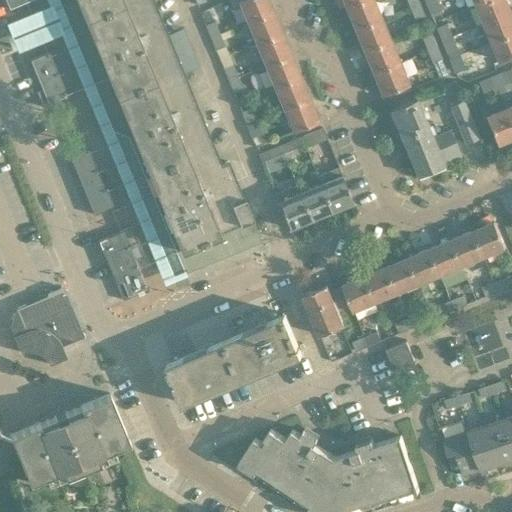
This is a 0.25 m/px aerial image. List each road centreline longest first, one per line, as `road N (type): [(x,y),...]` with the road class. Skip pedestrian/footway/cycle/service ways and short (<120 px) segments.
road 1 (residential): [(123,336),(97,317),(0,79)]
road 2 (residential): [(182,0),(285,257)]
road 3 (residential): [(389,211),(334,58),(304,45),(285,0)]
road 4 (residential): [(258,511),(171,447),(123,336)]
road 5 (residential): [(285,257),(268,277),(123,336)]
road 6 (residential): [(511,180),(411,221),(389,211)]
